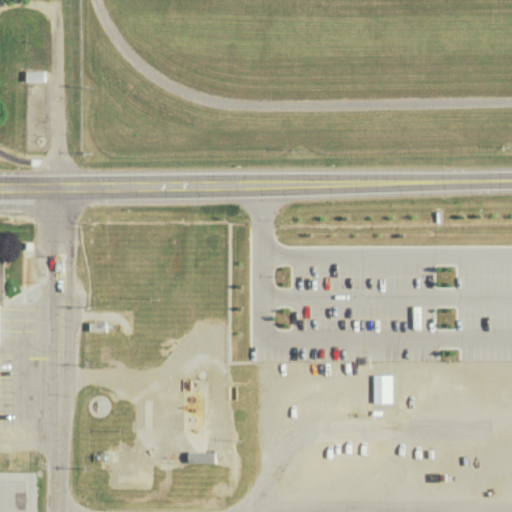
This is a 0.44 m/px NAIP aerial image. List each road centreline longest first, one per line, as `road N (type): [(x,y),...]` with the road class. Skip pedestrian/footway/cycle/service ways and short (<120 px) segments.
road 1 (tertiary): [(0,189),(511,182)]
road 2 (residential): [(58,190),(56,511)]
